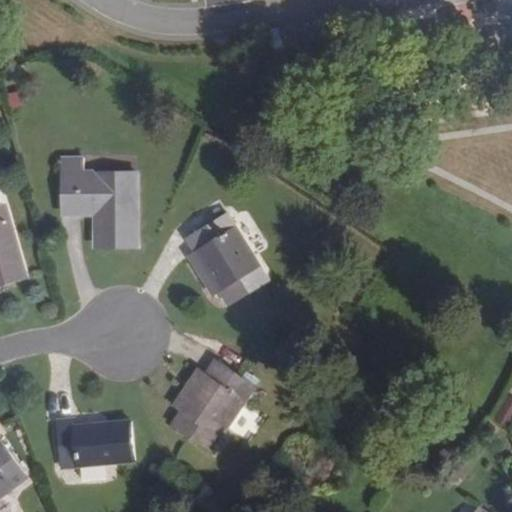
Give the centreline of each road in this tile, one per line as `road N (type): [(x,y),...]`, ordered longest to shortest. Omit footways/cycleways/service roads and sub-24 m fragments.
road 1 (track): [(321,511),(362,456),(502,203)]
road 2 (residential): [(261,32),(179,41),(141,31),(91,0)]
